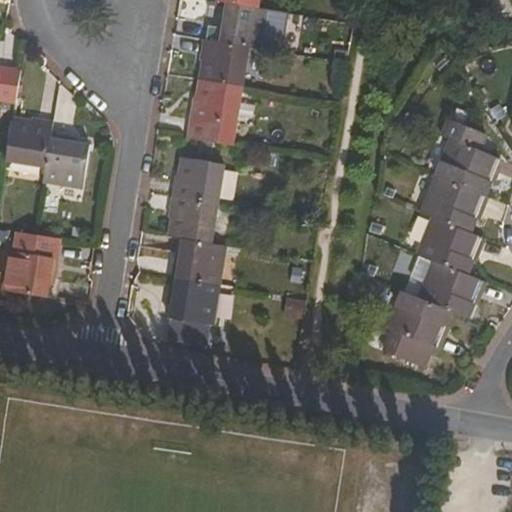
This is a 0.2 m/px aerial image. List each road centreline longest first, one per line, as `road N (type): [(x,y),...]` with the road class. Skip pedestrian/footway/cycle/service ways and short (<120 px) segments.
road 1 (unclassified): [(103,358),(470,426)]
road 2 (residential): [(103,358),(132,147),(104,72)]
